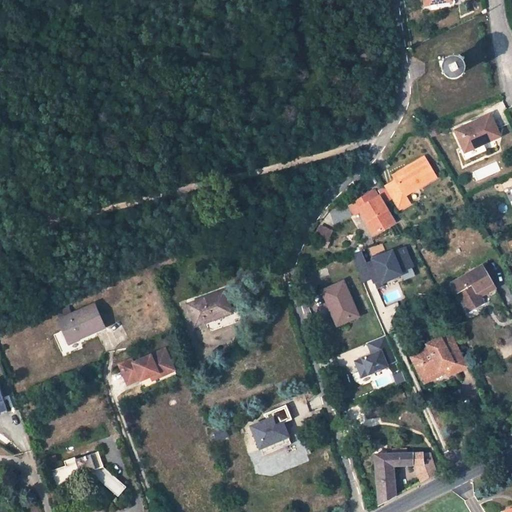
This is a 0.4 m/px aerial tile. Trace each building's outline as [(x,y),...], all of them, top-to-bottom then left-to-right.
[(464,74),(465,65),(462,60),(456,57),(447,58),(442,63),(441,70),(445,77),(450,80),(459,79),(464,74)] [(460,150),(464,160),(486,150),(483,144),(499,136),(489,114),(455,130),(463,148),(460,150)] [(427,128),(430,138),(435,136),(439,134),(438,131),(435,125),(427,128)] [(405,195),(436,177),(424,157),(393,176),(395,180),(384,186),(398,210),(410,203),(405,195)] [(374,190),(349,205),(354,214),(360,211),(367,223),(372,219),(379,231),(394,222),(379,196),(378,196),(374,190)] [(367,223),(374,234),(379,231),(372,219),(367,223)] [(316,238),(329,242),(332,229),(319,226),(316,238)] [(372,237),(358,243),(361,250),(375,245),(372,237)] [(353,259),(377,250),(375,245),(361,250),(351,254),(353,259)] [(154,271),(178,261),(175,253),(151,263),(153,268),(154,271)] [(482,266),(452,284),(458,294),(462,291),(472,310),(484,303),(481,298),(478,292),(492,284),(482,266)] [(343,283),(323,292),(335,320),(341,317),(343,321),(357,315),(343,283)] [(481,298),(495,289),(492,284),(478,292),(481,298)] [(224,291),(187,304),(195,326),(232,313),(224,291)] [(458,294),(468,312),(472,310),(462,291),(458,294)] [(104,328),(94,304),(71,314),(68,308),(57,313),(60,319),(57,320),(66,340),(77,335),(78,339),(104,328)] [(431,388),(449,380),(447,375),(466,366),(450,334),(441,339),(440,337),(427,344),(428,348),(416,354),(421,363),(415,366),(424,385),(426,387),(427,388),(431,388)] [(355,361),(362,377),(388,366),(382,351),(391,347),(386,335),(367,343),(372,354),(355,361)] [(131,359),(118,365),(127,385),(139,379),(140,380),(150,376),(157,373),(158,377),(173,370),(164,349),(133,363),(131,359)] [(416,354),(410,357),(415,366),(421,363),(416,354)] [(402,371),(394,375),(398,384),(406,381),(402,371)] [(251,426),(260,449),(269,453),(284,447),(282,440),(289,437),(283,423),(292,419),(286,405),(265,414),(267,420),(251,426)] [(282,440),(284,447),(291,444),(289,437),(282,440)] [(65,465),(51,471),(56,487),(79,472),(80,475),(89,472),(118,496),(126,487),(103,467),(98,452),(75,460),(74,457),(64,461),(65,465)] [(437,474),(431,452),(422,455),(423,464),(416,465),(420,482),(437,474)] [(422,454),(375,456),(379,504),(395,496),(393,466),(423,464),(422,454)]
